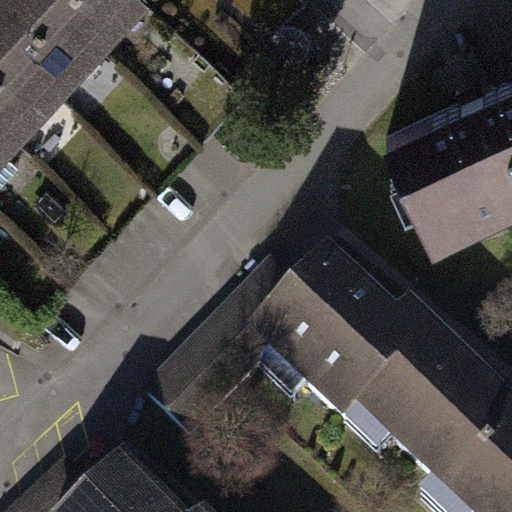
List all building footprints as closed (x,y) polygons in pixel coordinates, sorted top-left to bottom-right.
[(1,0),(0,2),(0,195),(187,0),(1,0)] [(511,96),(438,129),(485,235),(511,223),(511,96)] [(449,328),(383,264),(303,344),(390,428),(405,414),(505,511),(511,511),(511,361),(463,313),(449,328)] [(247,315),(158,401),(200,444),(287,352),(247,315)] [(226,511),(178,460),(120,511),(226,511)]
